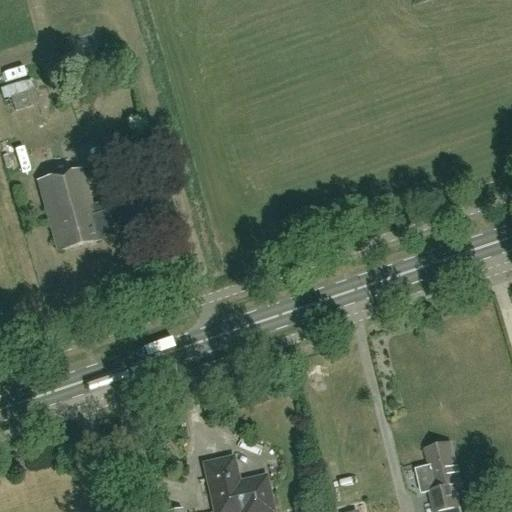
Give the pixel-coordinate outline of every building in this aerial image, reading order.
[(13,114),(38,106),(30,80),(0,89),(6,108),(10,106),(13,114)] [(58,253),(116,236),(106,202),(92,206),(81,169),(37,182),(58,253)] [(457,511),(452,487),(459,485),(450,445),(424,451),(435,497),(430,498),(433,511),(457,511)] [(271,511),(264,479),(238,486),(232,461),(206,466),(216,511),(271,511)] [(464,511),(486,511),(484,495),(462,499),(464,511)]
